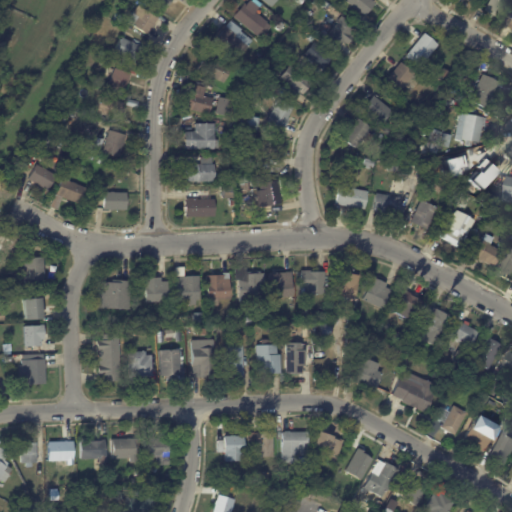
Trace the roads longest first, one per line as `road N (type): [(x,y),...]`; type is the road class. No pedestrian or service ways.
road 1 (residential): [(0,414),(332,403),(511,499)]
road 2 (residential): [(17,209),(61,234),(117,245),(366,240),(511,314)]
road 3 (residential): [(415,0),(312,129),(304,176),(315,237)]
road 4 (residential): [(207,0),(174,42),(158,83),(156,244)]
road 5 (residential): [(77,408),(74,289),(92,242)]
